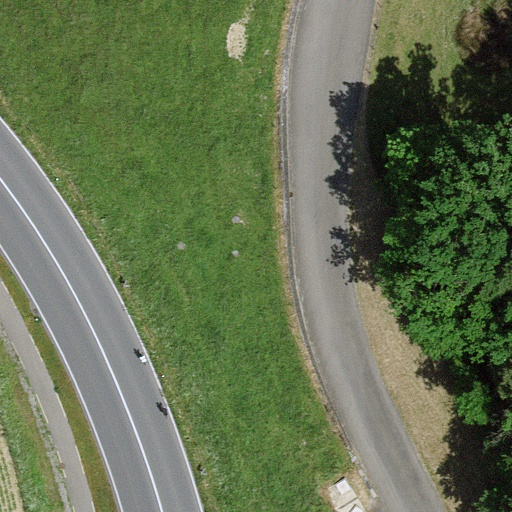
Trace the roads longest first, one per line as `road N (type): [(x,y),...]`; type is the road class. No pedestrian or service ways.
road 1 (residential): [(338,0),(319,104),(324,268),(349,369),(416,511)]
road 2 (secondary): [(0,179),(83,310),(162,511)]
